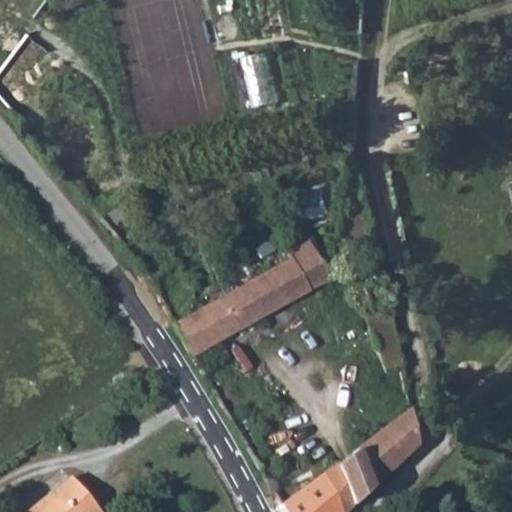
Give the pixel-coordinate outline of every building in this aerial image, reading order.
[(256,105),(280,99),(268,51),(245,56),(256,105)] [(375,251),(355,140),(343,245),(358,242),(362,253),(375,251)] [(176,263),(147,279),(189,355),(325,279),(304,242),(284,254),(286,257),(200,306),(176,263)] [(392,395),(402,392),(380,277),(351,289),(392,395)] [(318,474),(335,511),(338,511),(412,443),(405,409),(318,474)] [(335,511),(318,474),(277,502),(281,511),(335,511)] [(97,511),(67,476),(22,511),(97,511)]
